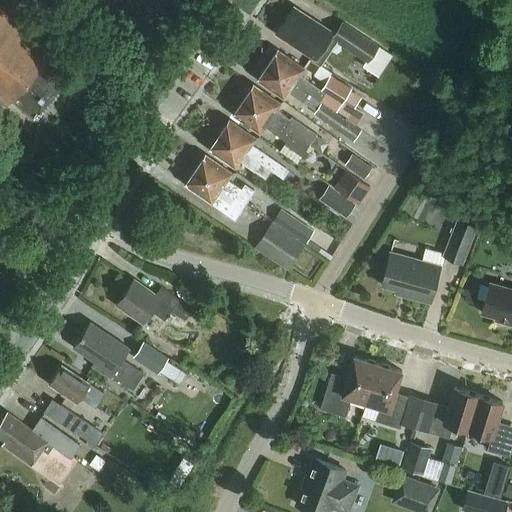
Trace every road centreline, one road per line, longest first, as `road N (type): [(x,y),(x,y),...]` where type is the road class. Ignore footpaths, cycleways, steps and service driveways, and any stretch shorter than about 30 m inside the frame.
road 1 (unclassified): [(94,221),(124,141),(220,0)]
road 2 (residential): [(313,301),(94,221)]
road 3 (residential): [(225,511),(293,375),(313,301)]
road 4 (residential): [(511,363),(313,301)]
road 5 (unclassified): [(0,375),(75,266),(94,221)]
